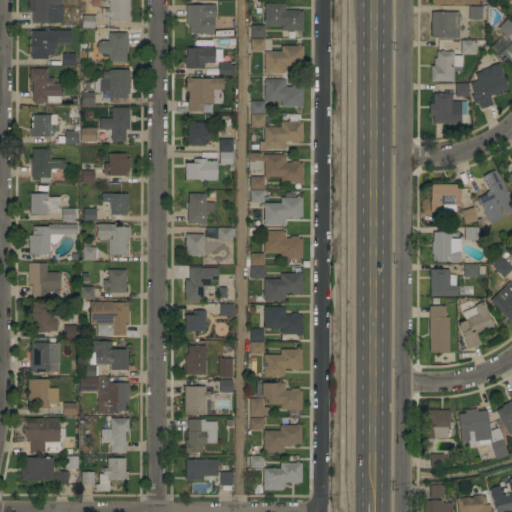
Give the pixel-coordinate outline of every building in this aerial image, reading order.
[(60,0),(60,7),(50,7),(50,10),(60,10),(60,23),(31,23),(31,12),(29,12),(29,9),(32,9),(32,0),(60,0)] [(129,0),(129,21),(108,21),(108,16),(103,16),(103,15),(100,15),(101,9),(108,9),(108,2),(106,2),(106,1),(103,0),(129,0)] [(264,3),(283,4),(283,5),(285,6),(285,10),(298,10),(298,11),(302,11),(302,31),(280,31),(280,25),(264,25),(264,3)] [(185,5),(205,5),(215,5),(215,18),(213,18),(213,34),(205,34),(188,33),(188,25),(185,25),(185,5)] [(481,7),(481,20),(468,20),(468,7),(481,7)] [(458,12),(458,30),(457,30),(457,38),(454,38),(431,38),(431,12),(458,12)] [(94,16),(94,28),(81,28),(82,15),(94,16)] [(511,25),(511,31),(506,38),(497,28),(506,19),(511,25)] [(263,26),(263,38),(250,38),(250,26),(263,26)] [(34,30),(34,31),(46,31),(70,31),(70,44),(56,44),(56,50),(52,50),(52,55),(50,55),(50,56),(47,56),(47,60),(30,59),(30,53),(29,53),(29,49),(30,49),(30,46),(29,46),(29,41),(30,41),(30,35),(29,35),(29,30),(34,30)] [(127,53),(125,53),(125,62),(108,62),(108,54),(98,54),(94,48),(98,42),(104,42),(104,41),(108,41),(108,33),(125,33),(125,34),(127,34),(127,53)] [(250,51),(250,39),(263,39),(270,39),(270,50),(263,50),(263,51),(250,51)] [(473,40),(473,43),(476,43),(476,51),(473,51),(473,54),(460,54),(460,40),(473,40)] [(511,70),(498,56),(511,41),(511,70)] [(302,66),(298,66),(298,68),(290,68),(290,66),(285,66),(285,72),(283,72),(283,74),(264,74),(264,51),(280,51),(280,46),(296,46),(296,45),(300,45),(300,46),(302,46),(302,66)] [(214,48),(214,51),(220,51),(220,60),(214,60),(214,63),(203,63),(203,69),(185,69),(185,64),(184,64),(184,57),(186,57),(186,48),(214,48)] [(453,56),(461,56),(461,67),(453,67),(453,82),(430,82),(430,66),(433,66),(433,59),(436,59),(436,52),(440,52),(440,51),(443,51),(443,52),(453,52),(453,56)] [(74,54),(74,62),(79,62),(79,65),(75,65),(75,66),(62,66),(62,65),(60,65),(60,55),(62,55),(62,54),(74,54)] [(230,76),(218,76),(218,63),(230,63),(230,76)] [(489,96),(492,105),(480,109),(477,103),(474,105),(471,96),(473,95),(469,83),(476,80),(474,74),(480,72),(480,71),(489,67),(498,63),(502,74),(501,74),(507,90),(489,96)] [(32,103),(32,82),(29,82),(29,69),(46,69),(46,78),(53,78),(53,84),(60,84),(60,96),(59,96),(59,102),(46,102),(46,103),(32,103)] [(128,94),(125,94),(125,98),(108,98),(108,97),(106,97),(106,92),(95,92),(95,91),(92,91),(92,83),(95,83),(99,83),(99,80),(100,80),(100,78),(101,78),(101,72),(108,72),(108,70),(129,70),(128,94)] [(188,97),(186,97),(186,92),(187,92),(187,91),(185,91),(185,84),(183,84),(183,82),(185,82),(185,78),(189,78),(189,79),(212,79),(212,78),(223,78),(222,90),(213,89),(212,104),(210,104),(210,109),(208,109),(208,110),(206,110),(206,109),(203,109),(203,112),(187,112),(188,97)] [(283,79),(283,80),(285,80),(285,87),(290,87),(290,85),(298,85),(298,87),(302,87),(302,106),(299,106),(299,108),(296,108),(296,107),(280,107),(280,101),(264,101),(264,84),(263,84),(263,82),(263,79),(283,79)] [(468,84),(468,97),(455,97),(455,84),(468,84)] [(93,93),(93,94),(95,94),(95,103),(93,104),(93,105),(81,105),(81,93),(93,93)] [(432,116),(431,116),(431,103),(432,103),(432,94),(451,94),(451,101),(467,101),(466,115),(467,115),(467,124),(432,123),(432,116)] [(263,101),(263,113),(250,113),(250,101),(263,101)] [(128,130),(125,130),(125,142),(111,141),(111,136),(104,136),(104,130),(99,130),(99,118),(111,118),(111,108),(128,108),(128,130)] [(263,114),(263,126),(250,127),(250,114),(263,114)] [(49,115),(56,115),(56,125),(57,125),(57,131),(54,131),(54,132),(49,132),(49,137),(29,137),(29,128),(30,128),(30,123),(32,123),(32,121),(31,121),(31,117),(32,117),(32,115),(49,115)] [(280,127),(280,122),(288,122),(288,115),(299,115),(299,122),(302,122),(302,141),(298,141),(298,143),(291,143),(291,142),(285,142),(285,148),(283,148),(283,149),(265,149),(265,151),(258,151),(258,142),(263,142),(263,127),(280,127)] [(187,141),(186,141),(186,136),(187,136),(187,122),(204,122),(204,132),(209,132),(209,140),(204,140),(204,145),(187,145),(187,141)] [(96,128),(96,132),(95,132),(95,142),(80,142),(80,128),(96,128)] [(77,131),(77,144),(64,144),(64,131),(77,131)] [(232,139),(232,152),(218,152),(218,139),(232,139)] [(49,149),(49,160),(64,160),(64,169),(49,169),(49,183),(39,182),(39,178),(32,178),(32,177),(30,177),(30,158),(32,158),(32,149),(49,149)] [(231,152),(231,164),(219,164),(219,152),(231,152)] [(125,158),(128,158),(128,171),(125,171),(125,176),(108,176),(108,171),(103,171),(103,163),(108,163),(108,154),(125,154),(125,158)] [(260,154),(260,156),(263,156),(263,155),(283,155),(283,156),(285,156),(285,163),(290,163),(290,161),(298,161),(298,163),(302,163),(302,182),(299,182),(299,184),(296,184),(296,182),(280,182),(280,177),(263,177),(263,161),(260,161),(260,170),(248,170),(248,154),(260,154)] [(205,159),(205,161),(216,161),(216,180),(204,181),(204,180),(185,180),(184,164),(192,164),(192,159),(205,159)] [(81,183),(81,163),(94,164),(93,183),(81,183)] [(511,206),(511,211),(504,215),(499,205),(497,207),(501,216),(500,216),(502,219),(490,224),(489,222),(487,223),(483,214),(483,213),(479,205),(478,206),(475,201),(477,200),(476,198),(486,194),(485,193),(488,191),(481,177),(494,170),(511,206)] [(263,177),(263,189),(249,189),(249,177),(263,177)] [(455,185),(455,204),(441,204),(441,209),(439,209),(439,212),(429,212),(429,199),(430,199),(430,185),(455,185)] [(263,190),(263,203),(250,203),(250,190),(263,190)] [(47,194),(47,197),(59,197),(59,213),(47,213),(47,215),(29,215),(29,194),(47,194)] [(127,194),(127,211),(126,211),(126,215),(110,215),(110,202),(101,202),(101,194),(127,194)] [(186,203),(188,203),(188,194),(205,194),(205,203),(213,203),(213,213),(205,213),(205,223),(204,223),(204,225),(199,225),(199,223),(188,223),(186,222),(186,203)] [(263,203),(280,203),(280,198),(296,198),(296,196),(299,196),(299,198),(302,198),(301,218),(297,218),(297,219),(290,219),(290,217),(284,217),(284,224),(283,224),(283,225),(263,225),(263,203)] [(460,211),(473,207),(476,221),(464,224),(460,211)] [(73,209),(78,209),(78,221),(74,221),(74,222),(61,221),(61,209),(73,209)] [(95,209),(95,222),(82,222),(82,209),(95,209)] [(109,224),(109,225),(114,225),(114,227),(128,227),(128,242),(125,242),(125,249),(126,249),(126,252),(125,252),(125,255),(107,255),(107,238),(96,238),(96,224),(109,224)] [(76,225),(76,235),(63,235),(54,245),(49,245),(49,255),(28,255),(28,236),(31,235),(31,227),(47,227),(47,225),(76,225)] [(464,227),(477,228),(477,240),(464,240),(464,227)] [(230,228),(230,229),(234,229),(234,237),(230,237),(230,240),(217,240),(217,228),(230,228)] [(290,239),(290,237),(298,237),(298,238),(301,239),(301,258),(299,258),(299,260),(296,260),(296,258),(279,258),(279,253),(263,253),(263,231),(282,231),(282,232),(284,232),(284,238),(290,239)] [(451,233),(451,239),(460,239),(460,251),(459,251),(459,262),(435,262),(435,261),(432,261),(432,254),(430,254),(430,242),(432,242),(432,232),(451,233)] [(202,235),(202,256),(185,256),(185,246),(184,246),(185,234),(202,235)] [(95,261),(81,260),(82,247),(83,247),(83,240),(90,241),(89,247),(95,247),(95,261)] [(263,253),(263,265),(250,266),(249,254),(263,253)] [(490,264),(498,256),(502,260),(503,259),(511,269),(502,278),(490,264)] [(27,263),(46,263),(46,272),(59,272),(59,296),(31,296),(31,284),(27,284),(27,263)] [(476,264),(476,277),(463,277),(463,264),(476,264)] [(429,296),(429,269),(436,269),(436,265),(448,265),(448,271),(449,271),(449,275),(455,275),(455,286),(457,286),(457,296),(429,296)] [(263,266),(263,279),(249,279),(249,267),(263,266)] [(184,280),(188,280),(188,268),(217,268),(217,281),(209,281),(209,286),(201,286),(201,302),(184,301),(184,280)] [(125,270),(125,284),(127,284),(126,288),(124,288),(124,293),(107,293),(107,287),(102,287),(102,280),(107,280),(107,270),(125,270)] [(279,279),(279,274),(295,273),(295,272),(299,272),(299,273),(301,273),(301,293),(297,293),(297,295),(290,295),(290,293),(284,293),(284,300),(282,300),(282,301),(263,301),(263,279),(279,279)] [(511,317),(508,321),(489,301),(509,281),(511,284),(511,317)] [(93,287),(93,299),(79,299),(79,286),(93,287)] [(28,333),(28,313),(31,313),(31,301),(45,301),(45,309),(55,309),(55,319),(56,319),(56,322),(57,322),(57,325),(56,325),(56,331),(48,331),(48,333),(28,333)] [(127,302),(127,324),(124,324),(124,336),(96,336),(96,324),(89,324),(89,302),(127,302)] [(477,314),(474,309),(475,309),(474,306),(482,302),(487,313),(486,313),(493,327),(475,335),(478,343),(467,348),(458,328),(457,323),(477,314)] [(219,316),(219,304),(231,304),(231,316),(219,316)] [(448,352),(429,352),(429,338),(428,338),(428,306),(444,306),(444,317),(448,317),(448,352)] [(282,307),(282,308),(284,308),(284,315),(290,315),(290,313),(297,313),(297,315),(301,315),(301,334),(298,334),(298,336),(295,336),(295,334),(279,334),(279,328),(263,328),(263,307),(282,307)] [(204,327),(206,327),(206,331),(204,330),(204,332),(183,331),(184,314),(192,315),(192,310),(205,311),(204,327)] [(75,325),(76,338),(63,338),(63,325),(75,325)] [(262,329),(262,341),(249,341),(249,329),(262,329)] [(109,370),(109,364),(94,364),(94,377),(82,377),(82,364),(88,364),(88,352),(89,352),(89,341),(96,341),(110,341),(110,349),(127,349),(127,370),(109,370)] [(262,342),(262,354),(249,354),(249,342),(262,342)] [(58,343),(58,363),(57,363),(57,372),(31,372),(31,371),(29,371),(29,353),(30,353),(31,343),(58,343)] [(204,375),(184,374),(184,355),(187,355),(187,345),(204,346),(204,375)] [(279,355),(279,349),(295,349),(295,348),(298,348),(298,349),(301,349),(301,369),(297,369),(297,371),(290,371),(290,369),(284,369),(284,375),(282,375),(282,376),(263,376),(263,373),(262,373),(262,371),(263,371),(263,355),(279,355)] [(231,377),(217,377),(217,358),(231,358),(231,377)] [(108,377),(108,383),(128,383),(128,384),(129,384),(129,393),(127,393),(127,402),(124,402),(124,411),(112,411),(112,414),(96,414),(96,400),(97,400),(97,391),(78,391),(78,377),(108,377)] [(27,379),(47,379),(47,388),(57,388),(57,404),(48,404),(48,408),(34,408),(34,404),(27,404),(27,379)] [(231,380),(231,392),(219,392),(219,380),(231,380)] [(282,383),(282,384),(284,384),(284,391),(289,391),(289,389),(297,388),(297,390),(301,390),(301,410),(298,410),(298,411),(295,411),(295,410),(279,410),(279,404),(264,404),(264,403),(263,403),(263,397),(260,397),(260,383),(282,383)] [(204,386),(204,391),(209,391),(209,399),(205,399),(205,414),(183,414),(183,386),(204,386)] [(495,411),(501,407),(501,406),(511,400),(507,393),(511,390),(511,433),(508,435),(495,411)] [(262,398),(262,408),(266,407),(266,416),(262,416),(262,417),(249,417),(249,416),(247,416),(247,406),(249,406),(249,399),(262,398)] [(75,403),(75,416),(62,416),(62,403),(75,403)] [(497,427),(502,439),(501,439),(507,455),(495,459),(489,444),(468,446),(468,441),(459,442),(458,431),(459,431),(457,414),(464,413),(464,411),(476,409),(476,412),(486,410),(488,427),(489,427),(489,430),(497,427)] [(422,438),(423,410),(448,410),(448,412),(449,412),(449,421),(452,421),(452,427),(448,427),(448,429),(449,429),(449,437),(446,437),(446,438),(422,438)] [(29,453),(29,442),(25,442),(25,439),(24,439),(24,421),(25,421),(25,419),(42,418),(42,416),(49,416),(49,418),(58,418),(58,442),(59,442),(59,452),(29,453)] [(110,453),(109,444),(108,444),(108,442),(100,442),(100,429),(110,429),(110,419),(127,418),(127,431),(124,432),(124,453),(110,453)] [(262,418),(262,430),(249,430),(249,418),(262,418)] [(215,425),(216,425),(216,431),(215,431),(215,443),(205,443),(205,444),(201,444),(201,452),(188,452),(188,453),(184,453),(184,440),(186,440),(186,420),(204,420),(204,421),(215,421),(215,425)] [(279,431),(279,425),(295,425),(295,424),(298,424),(298,425),(300,425),(300,445),(294,445),(294,446),(283,446),(283,450),(282,450),(282,452),(262,452),(262,449),(262,447),(263,447),(263,431),(279,431)] [(443,454),(443,468),(429,468),(429,454),(443,454)] [(64,457),(77,456),(77,469),(64,469),(64,457)] [(262,468),(248,468),(248,456),(262,456),(262,468)] [(25,481),(19,481),(19,467),(23,467),(23,458),(51,458),(51,463),(57,463),(57,472),(67,472),(67,484),(54,484),(54,480),(25,481)] [(124,458),(124,472),(127,472),(127,481),(108,481),(108,492),(94,492),(94,485),(98,485),(98,474),(102,474),(102,468),(106,468),(106,458),(124,458)] [(184,480),(184,459),(216,459),(216,476),(202,476),(202,480),(184,480)] [(295,463),(295,462),(298,462),(298,463),(301,463),(301,483),(297,483),(297,484),(289,484),(289,483),(283,483),(283,489),(282,489),(282,490),(262,490),(262,487),(261,487),(261,485),(262,485),(262,468),(279,469),(279,463),(295,463)] [(80,472),(93,472),(93,485),(80,485),(80,472)] [(219,472),(231,472),(232,485),(219,485),(219,472)] [(511,510),(506,511),(494,511),(495,511),(493,501),(492,501),(489,489),(493,487),(499,486),(500,488),(499,489),(501,494),(509,492),(506,481),(508,481),(508,479),(511,478),(511,510)] [(429,498),(429,485),(443,485),(442,498),(429,498)] [(456,511),(455,499),(472,497),(472,496),(481,495),(481,496),(485,496),(485,505),(489,505),(489,511),(456,511)] [(451,503),(451,511),(422,511),(423,501),(441,501),(441,503),(451,503)]
